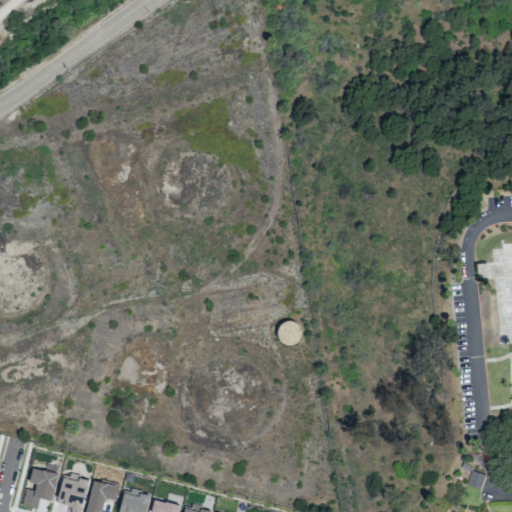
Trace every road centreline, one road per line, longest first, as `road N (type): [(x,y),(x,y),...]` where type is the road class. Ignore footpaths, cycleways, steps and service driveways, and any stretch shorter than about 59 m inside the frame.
road 1 (residential): [(511,213),(475,229),(467,257),(481,415),(511,412)]
road 2 (residential): [(151,0),(0,107)]
